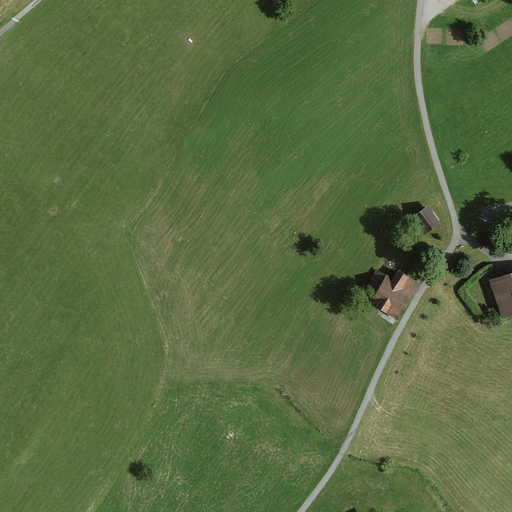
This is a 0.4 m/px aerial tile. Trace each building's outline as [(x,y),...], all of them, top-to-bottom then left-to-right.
[(496,73),(511,63),(502,48),(486,59),(496,73)] [(442,52),(424,52),(424,70),(441,70),(442,52)] [(459,79),(443,89),(453,104),(468,94),(459,79)] [(428,103),(432,121),(449,118),(445,100),(428,103)] [(457,146),(440,151),(445,169),(462,164),(457,146)] [(429,203),(410,216),(422,234),(441,220),(429,203)] [(371,296),(369,298),(398,317),(420,283),(397,268),(392,275),(378,265),(362,290),(371,296)] [(511,268),(489,276),(502,314),(511,310),(511,268)]
